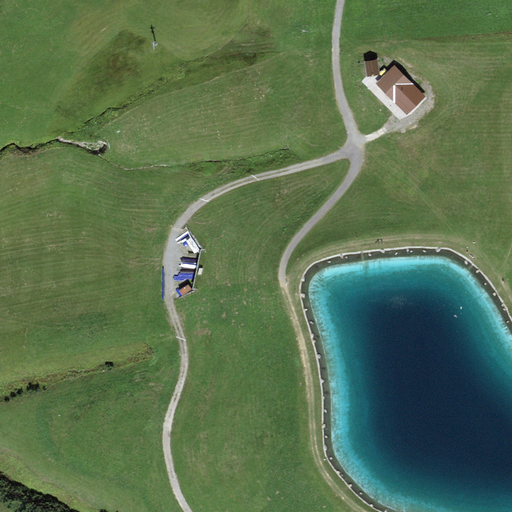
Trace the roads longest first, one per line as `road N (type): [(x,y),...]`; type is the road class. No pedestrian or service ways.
road 1 (track): [(189,511),(165,442),(184,359),(168,296),(175,233),(202,200),(223,190),(355,150)]
road 2 (track): [(355,150),(336,61),(340,0)]
road 3 (track): [(355,150),(350,176),(295,242),(282,275)]
